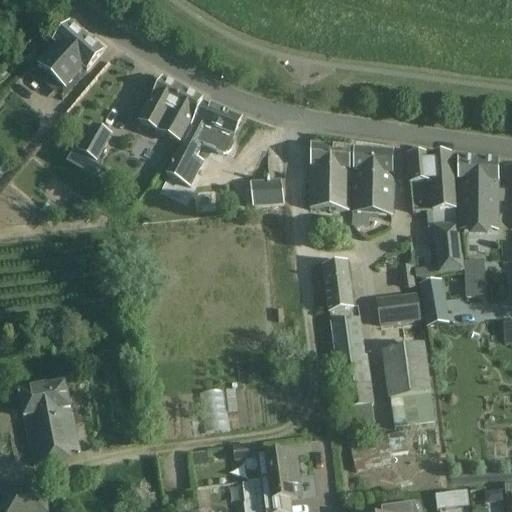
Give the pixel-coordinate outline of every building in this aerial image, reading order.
[(84,72),(87,75),(105,53),(69,24),(52,45),(55,48),(37,69),(66,93),(84,72)] [(163,82),(140,126),(179,147),(202,102),(163,82)] [(232,145),(241,121),(202,106),(190,132),(167,178),(190,190),(203,164),(196,160),(202,148),(213,152),(216,157),(223,160),(230,157),(233,149),(232,145)] [(92,126),(77,153),(97,164),(112,137),(92,126)] [(349,151),(311,147),(309,212),(348,214),(349,151)] [(354,151),(352,215),(389,218),(392,154),(354,151)] [(451,155),(408,158),(411,215),(455,213),(451,155)] [(498,162),(458,161),(458,234),(492,234),(492,223),(500,217),(498,162)] [(251,186),(254,212),(284,208),(281,182),(270,183),(270,182),(267,182),(267,184),(251,186)] [(457,238),(437,241),(440,276),(461,274),(457,238)] [(484,262),(465,263),(466,288),(485,287),(484,262)] [(339,391),(348,442),(375,439),(371,407),(374,407),(371,386),(367,359),(365,359),(360,322),(359,322),(357,311),(353,312),(346,265),(323,268),(331,326),(330,326),(339,391)] [(418,285),(425,331),(448,327),(445,311),(463,308),(459,278),(441,281),(443,293),(442,294),(440,282),(418,285)] [(418,302),(376,306),(378,329),(420,324),(418,302)] [(120,341),(110,337),(104,353),(116,358),(122,342),(120,341)] [(391,404),(395,432),(434,427),(425,348),(381,354),(387,404),(391,404)] [(19,395),(34,467),(43,465),(41,457),(79,449),(66,385),(19,395)] [(203,432),(228,431),(226,392),(202,393),(203,432)] [(349,444),(354,475),(392,468),(390,458),(409,455),(405,434),(349,444)] [(259,482),(259,483),(299,478),(296,455),(256,460),(255,446),(232,449),(234,464),(245,463),(246,473),(258,471),(259,482)] [(251,507),(245,507),(245,511),(284,511),(283,503),(302,500),(299,478),(259,483),(259,482),(247,484),(251,507)] [(0,511),(48,511),(45,484),(1,489),(2,506),(0,506),(0,511)] [(211,511),(208,491),(196,493),(199,511),(211,511)] [(436,511),(446,510),(444,494),(436,495),(435,495),(436,511)]
